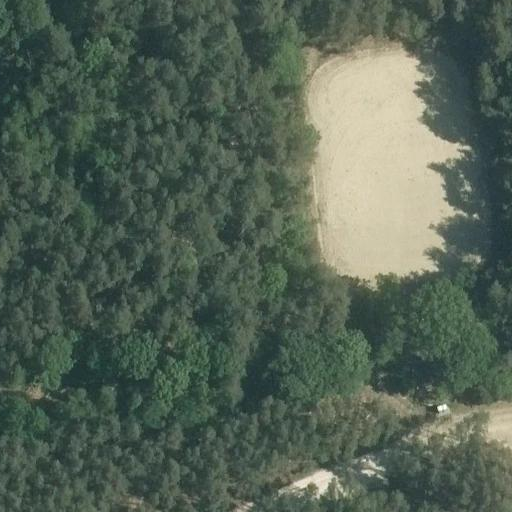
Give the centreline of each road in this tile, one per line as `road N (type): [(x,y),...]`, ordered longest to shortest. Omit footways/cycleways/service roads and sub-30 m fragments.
road 1 (track): [(260,511),(444,433),(511,422)]
road 2 (track): [(340,272),(338,303),(352,347),(435,437)]
